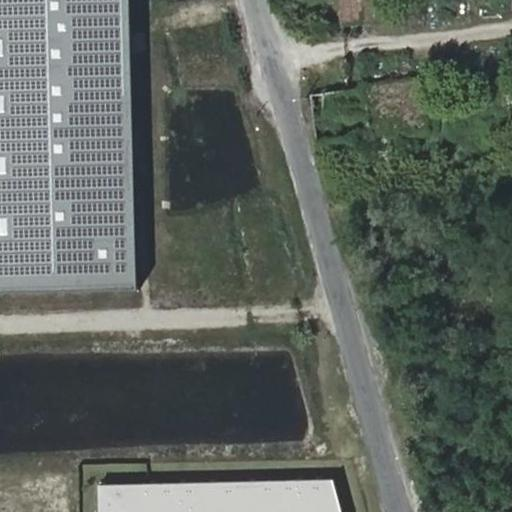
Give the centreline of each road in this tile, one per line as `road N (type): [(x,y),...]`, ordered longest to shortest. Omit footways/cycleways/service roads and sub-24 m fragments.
road 1 (unclassified): [(398,511),(356,334),(256,0)]
road 2 (unknown): [(281,82),(192,111),(121,164),(0,343)]
